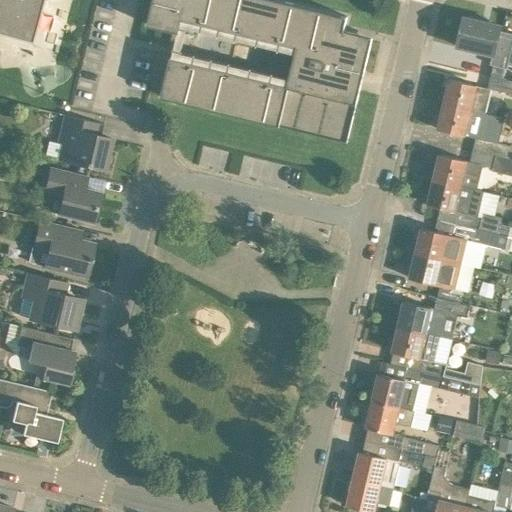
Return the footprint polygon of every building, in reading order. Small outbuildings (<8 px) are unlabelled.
[(0,0),(0,28),(1,29),(3,30),(8,9),(35,17),(39,0),(0,0)] [(348,142),(372,41),(373,38),(344,31),(347,17),(275,0),(153,0),(148,25),(179,33),(182,19),(297,47),(288,85),(171,57),(161,97),(348,142)] [(468,20),(464,19),(458,46),(493,54),(491,65),(494,66),(491,77),(511,81),(511,69),(507,69),(511,49),(511,34),(500,31),(501,27),(481,23),(481,20),(469,17),(468,20)] [(486,114),(492,89),(511,94),(511,93),(511,81),(491,77),(488,89),(476,86),(477,86),(450,79),(444,105),(486,114)] [(473,150),(511,159),(511,147),(492,142),(495,129),(483,126),(486,114),(444,105),(438,130),(476,139),(473,150)] [(112,139),(100,137),(95,136),(98,124),(64,116),(58,142),(61,143),(57,159),(64,161),(104,170),(112,139)] [(511,159),(473,150),(470,162),(440,155),(434,180),(475,190),(481,164),(493,167),(492,169),(511,174),(511,159)] [(62,199),(58,215),(92,223),(99,193),(83,189),(86,176),(51,168),(44,194),(62,199)] [(459,212),(456,224),(509,237),(511,226),(501,224),(503,218),(483,213),(482,218),(476,216),(482,191),(475,190),(434,180),(428,205),(459,212)] [(62,240),(65,227),(39,221),(29,263),(83,276),(87,260),(91,261),(95,245),(77,241),(77,243),(62,240)] [(422,228),(416,254),(457,263),(463,239),(505,249),(509,237),(456,224),(453,236),(449,235),(422,228)] [(441,286),(438,298),(462,303),(464,291),(451,288),(457,263),(416,254),(410,279),(441,286)] [(64,294),(67,284),(56,281),(56,280),(28,274),(18,316),(75,330),(82,300),(65,297),(66,295),(64,294)] [(440,337),(446,312),(493,323),(496,312),(462,303),(438,298),(435,309),(431,308),(405,302),(399,327),(440,337)] [(30,350),(28,360),(27,361),(45,365),(41,379),(70,386),(73,371),(71,370),(75,352),(70,351),(72,339),(21,327),(16,347),(30,350)] [(415,357),(412,369),(481,386),(482,365),(468,362),(465,373),(447,369),(448,365),(435,361),(440,337),(399,327),(393,352),(415,357)] [(481,386),(412,369),(407,368),(404,380),(379,374),(373,401),(413,411),(420,383),(480,398),(481,386)] [(0,407),(4,408),(6,408),(7,408),(8,408),(9,407),(9,406),(10,405),(11,404),(11,401),(15,402),(11,420),(25,423),(22,434),(56,443),(62,419),(46,416),(51,392),(0,379),(0,407)] [(415,411),(413,411),(373,401),(366,428),(393,434),(395,423),(411,427),(415,411)] [(455,434),(482,440),(485,428),(458,421),(455,434)] [(440,446),(404,438),(401,449),(425,455),(437,458),(440,446)] [(401,461),(422,467),(425,455),(401,449),(398,461),(360,452),(354,479),(394,489),(401,461)] [(464,511),(469,495),(470,489),(452,484),(448,478),(445,477),(446,469),(435,466),(429,490),(441,492),(436,511),(464,511)] [(394,489),(354,479),(347,506),(370,511),(373,511),(376,503),(390,506),(394,489)] [(493,511),(495,506),(506,508),(511,485),(500,482),(496,501),(469,495),(464,511),(493,511)] [(423,511),(426,501),(415,498),(411,511),(423,511)]
